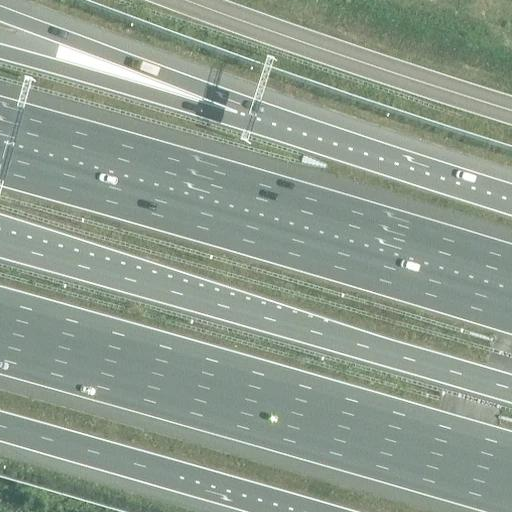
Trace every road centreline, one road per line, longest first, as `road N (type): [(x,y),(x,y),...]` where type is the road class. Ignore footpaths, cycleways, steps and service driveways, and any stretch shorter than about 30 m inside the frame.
road 1 (motorway): [(0,244),(511,391)]
road 2 (motorway): [(511,291),(0,145)]
road 3 (motorway): [(0,334),(511,478)]
road 4 (motorway): [(0,429),(293,511)]
road 5 (motorway): [(511,207),(233,121)]
road 6 (motorway): [(233,121),(0,14)]
road 7 (motorway): [(233,121),(0,52)]
